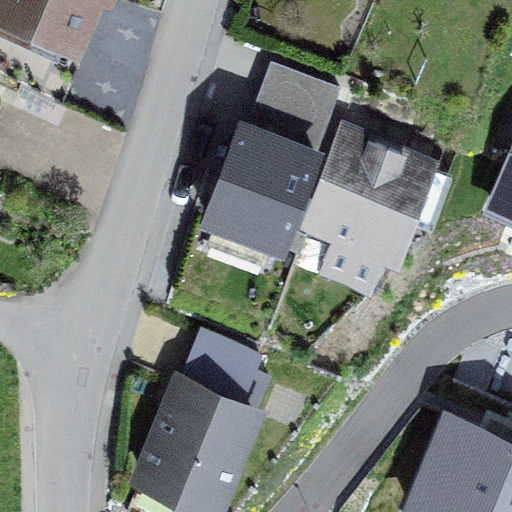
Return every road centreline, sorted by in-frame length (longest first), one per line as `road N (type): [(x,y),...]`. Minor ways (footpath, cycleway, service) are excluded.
road 1 (residential): [(73,323),(188,0)]
road 2 (residential): [(290,511),(434,342),(511,307)]
road 3 (residential): [(51,511),(46,419),(73,323)]
